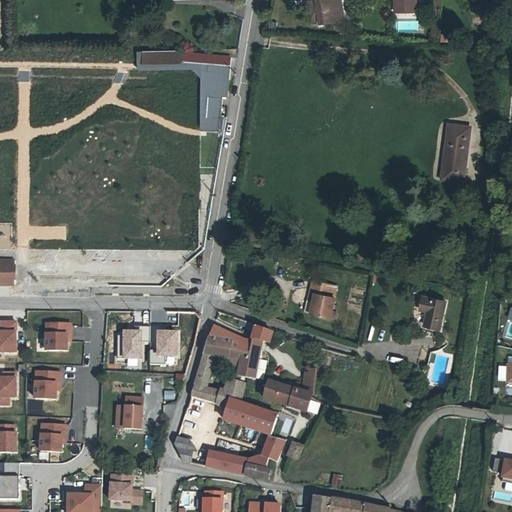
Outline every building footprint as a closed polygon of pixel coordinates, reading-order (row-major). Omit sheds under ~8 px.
[(322,18),(322,10),(320,0),(312,0),(310,0),(312,19),(322,18)] [(320,0),(322,10),(343,9),(342,0),(320,0)] [(398,0),(398,13),(419,13),(419,0),(398,0)] [(322,18),(323,22),(347,21),(347,8),(343,9),(322,10),(322,18)] [(201,95),(222,96),(227,96),(230,57),(182,53),(182,50),(136,51),(137,65),(137,70),(201,69),(201,95)] [(222,96),(201,95),(201,118),(220,118),(222,96)] [(220,118),(201,118),(201,129),(224,129),(226,118),(220,118)] [(451,126),(443,181),(464,185),(473,130),(451,126)] [(14,260),(0,259),(0,285),(13,286),(14,260)] [(284,276),(297,278),(298,268),(286,266),(284,276)] [(109,285),(108,273),(87,273),(87,285),(109,285)] [(330,320),(335,299),(330,298),(332,286),(312,283),(309,295),(315,296),(313,302),(310,316),(330,320)] [(338,287),(332,286),(330,298),(335,299),(338,287)] [(426,314),(424,329),(439,332),(444,304),(421,299),(419,313),(426,314)] [(0,330),(0,351),(16,352),(16,321),(0,321),(0,330)] [(252,334),(255,335),(257,329),(257,328),(241,322),(239,327),(246,330),(246,332),(252,334)] [(71,325),(46,325),(46,352),(68,352),(68,336),(71,336),(71,325)] [(122,330),(122,335),(117,335),(118,358),(143,357),(143,341),(150,341),(150,327),(139,327),(139,330),(122,330)] [(214,328),(205,355),(216,357),(230,359),(228,365),(239,368),(242,354),(232,351),(235,342),(236,336),(214,328)] [(254,340),(269,345),(272,334),(257,329),(255,335),(254,340)] [(178,331),(158,331),(157,349),(150,349),(150,363),(165,364),(165,356),(178,356),(178,331)] [(272,334),(269,345),(274,347),(277,336),(272,334)] [(232,351),(242,354),(249,356),(252,347),(235,342),(232,351)] [(242,354),(239,368),(237,378),(247,379),(254,380),(261,350),(252,347),(249,356),(242,354)] [(208,382),(216,357),(205,355),(198,380),(208,382)] [(304,372),(303,379),(300,391),(313,395),(317,369),(311,368),(310,374),(304,372)] [(16,397),(16,372),(2,372),(2,376),(0,376),(0,405),(10,405),(10,397),(16,397)] [(61,374),(36,373),(36,400),(57,401),(58,385),(61,385),(61,374)] [(237,378),(235,385),(245,388),(247,379),(237,378)] [(315,396),(313,395),(300,391),(269,382),(264,399),(312,415),(317,399),(315,396)] [(215,405),(228,412),(232,398),(235,385),(231,384),(228,383),(223,396),(195,388),(192,397),(215,405)] [(162,390),(163,400),(174,399),(173,390),(162,390)] [(125,420),(125,429),(142,430),(144,399),(127,398),(127,407),(118,406),(117,420),(125,420)] [(226,420),(272,434),(279,416),(243,402),(232,398),(228,412),(226,420)] [(125,420),(117,420),(117,428),(125,429),(125,420)] [(0,425),(0,452),(17,452),(16,425),(0,425)] [(67,427),(43,426),(41,453),(63,454),(63,438),(67,438),(67,427)] [(176,454),(190,443),(181,441),(182,436),(178,435),(173,450),(176,454)] [(264,455),(270,458),(277,461),(286,442),(271,437),(264,455)] [(287,455),(297,459),(302,446),(293,442),(287,455)] [(183,462),(207,468),(210,452),(194,448),(190,443),(176,454),(183,462)] [(247,466),(248,460),(210,452),(207,468),(245,477),(247,466)] [(266,471),(270,458),(264,455),(248,460),(247,466),(266,471)] [(506,462),(497,461),(495,473),(504,475),(506,462)] [(511,465),(510,465),(511,462),(506,461),(506,462),(504,475),(502,482),(511,483),(511,465)] [(0,464),(0,498),(18,498),(18,464),(0,464)] [(273,473),(266,471),(247,466),(245,477),(270,483),(273,473)] [(332,473),(330,486),(339,488),(341,475),(332,473)] [(133,475),(111,474),(109,499),(131,500),(130,504),(142,505),(143,490),(133,490),(133,475)] [(99,511),(100,485),(85,484),(84,493),(67,493),(66,511),(99,511)] [(203,497),(202,511),(223,511),(224,492),(205,491),(205,497),(203,497)] [(314,499),(313,511),(385,511),(320,500),(314,499)] [(279,511),(280,504),(249,502),(248,511),(279,511)]
